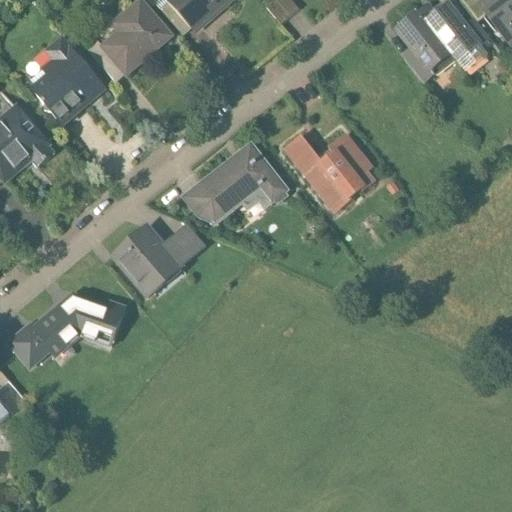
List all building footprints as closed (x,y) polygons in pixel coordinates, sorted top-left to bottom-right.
[(178,41),(146,0),(136,0),(109,22),(118,34),(97,50),(123,83),(178,41)] [(238,0),(164,0),(195,36),(238,0)] [(300,11),(291,0),(277,0),(268,8),(282,26),(300,11)] [(480,0),(466,0),(461,4),(479,26),(492,15),(480,0)] [(511,0),(480,0),(492,15),(511,40),(511,0)] [(494,56),(451,2),(429,19),(421,10),(397,29),(415,52),(436,78),(459,60),(471,75),(494,56)] [(42,52),(53,65),(25,89),(61,131),(111,90),(63,33),(42,52)] [(436,78),(415,52),(404,61),(425,87),(436,78)] [(55,147),(18,105),(0,121),(0,174),(10,186),(55,147)] [(383,180),(351,139),(325,159),(305,134),(283,152),(335,218),(383,180)] [(294,193),(254,142),(184,198),(213,235),(255,202),(266,216),(294,193)] [(213,252),(190,223),(167,242),(150,222),(107,257),(146,305),(213,252)] [(62,366),(80,346),(77,296),(32,329),(55,356),(62,366)] [(128,311),(77,296),(80,346),(111,355),(128,311)] [(55,356),(32,329),(28,324),(5,345),(32,376),(55,356)] [(0,392),(11,384),(0,370),(0,392)] [(0,431),(14,421),(0,403),(0,431)]
